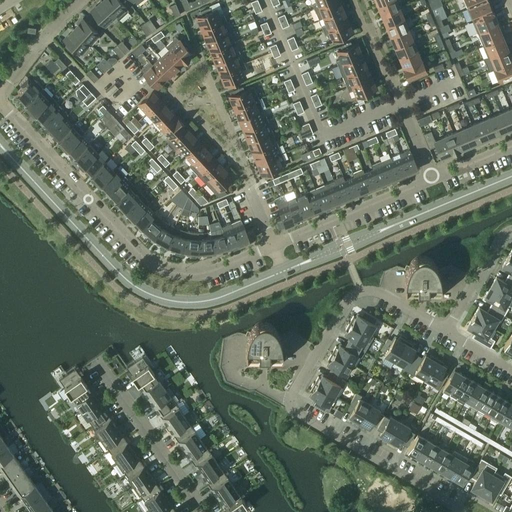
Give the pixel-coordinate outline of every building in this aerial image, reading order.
[(101,0),(100,1),(116,17),(115,17),(118,21),(128,11),(118,0),(102,0),(101,1),(101,0)] [(200,0),(194,0),(188,3),(186,0),(180,0),(185,11),(202,4),(200,0)] [(312,4),(314,8),(333,0),(315,0),(316,2),(312,4)] [(333,0),(314,8),(319,19),(342,9),(338,0),(333,0)] [(380,15),(380,16),(399,8),(395,0),(387,0),(377,5),(381,15),(380,15)] [(463,0),(467,8),(486,0),(463,0)] [(489,2),(487,1),(486,0),(467,8),(472,20),(492,12),(490,7),(490,5),(490,3),(489,2)] [(105,26),(115,17),(116,17),(100,1),(100,2),(91,10),(105,26)] [(174,17),(180,15),(175,4),(170,6),(174,17)] [(259,5),(253,7),(255,13),(262,10),(259,5)] [(201,29),(225,19),(223,15),(219,16),(216,9),(211,11),(210,8),(200,12),(202,15),(196,18),(201,29)] [(381,15),(386,26),(404,18),(399,8),(380,16),(381,15)] [(321,26),(323,30),(347,20),(342,9),(319,19),(319,20),(323,18),(326,24),(321,26)] [(496,18),(494,18),(492,13),(494,13),(493,12),(492,12),(472,20),(477,33),(497,24),(497,23),(497,22),(497,20),(496,19),(496,18)] [(428,20),(432,19),(430,13),(421,17),(423,22),(428,20)] [(277,17),(280,22),(286,20),(284,14),(277,17)] [(389,36),(389,37),(408,29),(404,18),(386,26),(390,36),(389,36)] [(72,29),(89,44),(90,43),(89,43),(98,33),(82,19),(73,28),(72,29)] [(149,19),(145,22),(151,32),(156,29),(149,19)] [(201,29),(206,40),(230,30),(225,19),(201,29)] [(286,20),(280,22),(282,28),(289,25),(286,20)] [(352,32),(347,20),(323,30),(325,35),(329,33),(332,40),(337,38),(339,42),(348,38),(347,34),(352,32)] [(262,30),(269,27),(266,21),(260,24),(262,30)] [(151,32),(145,22),(140,26),(147,36),(151,32)] [(499,26),(498,25),(497,24),(477,33),(482,45),(502,37),(500,31),(500,29),(500,28),(499,26)] [(271,32),(269,27),(262,30),(265,35),(271,32)] [(89,44),(72,29),(73,29),(64,39),(68,43),(65,46),(73,53),(76,49),(80,53),(89,44)] [(390,36),(394,47),(412,39),(408,29),(389,37),(390,36)] [(206,40),(211,51),(234,41),(233,37),(229,39),(226,32),(230,31),(230,30),(206,40)] [(156,34),(159,39),(164,36),(161,31),(156,34)] [(154,42),(159,39),(156,34),(151,37),(154,42)] [(289,44),(296,42),(293,36),(287,39),(289,44)] [(505,42),(503,37),(504,37),(504,36),(502,37),(482,45),(487,57),(507,49),(507,48),(507,47),(507,46),(507,45),(507,44),(506,43),(505,43),(505,42)] [(176,37),(166,46),(182,63),(192,54),(189,51),(191,49),(184,41),(182,43),(176,37)] [(397,57),(398,58),(417,50),(412,39),(394,47),(399,57),(397,57)] [(117,45),(125,54),(129,50),(121,41),(117,45)] [(234,41),(211,51),(215,62),(239,52),(236,45),(234,41)] [(298,47),(296,42),(289,44),(291,50),(298,47)] [(336,61),(338,65),(361,55),(357,43),(351,45),(350,42),(341,46),(342,49),(337,51),(340,59),(336,61)] [(269,46),(271,52),(278,49),(276,43),(269,46)] [(141,44),(137,48),(141,53),(145,49),(141,44)] [(125,54),(117,45),(112,49),(120,58),(125,54)] [(168,49),(160,57),(174,71),(182,63),(166,46),(165,46),(168,49)] [(141,53),(137,48),(132,52),(136,56),(141,53)] [(278,49),(271,52),(274,57),(280,55),(278,49)] [(508,50),(507,49),(487,57),(484,58),(488,70),(492,69),(511,61),(511,60),(510,55),(510,54),(510,53),(510,52),(510,51),(509,51),(509,50),(508,50)] [(402,68),(421,60),(417,50),(398,58),(399,57),(403,67),(402,68)] [(239,52),(215,62),(220,73),(244,63),(242,59),(239,52)] [(318,55),(307,60),(309,66),(320,61),(318,55)] [(338,65),(342,76),(366,66),(361,55),(338,65)] [(53,73),(59,67),(62,70),(66,66),(58,57),(54,62),(52,60),(45,65),(53,73)] [(149,61),(149,62),(165,79),(174,71),(160,57),(152,64),(149,61)] [(426,71),(421,60),(402,68),(403,68),(408,79),(426,71)] [(511,61),(492,69),(497,82),(511,75),(511,61)] [(165,79),(149,62),(140,70),(157,87),(165,79)] [(246,68),(244,63),(220,73),(225,85),(230,83),(231,86),(241,83),(239,79),(244,77),(241,69),(246,68)] [(441,63),(433,67),(435,72),(444,68),(441,63)] [(342,76),(347,87),(371,77),(366,66),(342,76)] [(65,74),(70,79),(75,75),(70,70),(65,74)] [(94,82),(98,78),(90,70),(86,74),(94,82)] [(301,73),(303,79),(310,76),(308,71),(301,73)] [(75,75),(70,79),(75,84),(79,80),(75,75)] [(310,76),(303,79),(306,85),(312,82),(310,76)] [(371,77),(347,87),(349,91),(352,90),(355,97),(361,95),(362,99),(372,95),(370,91),(375,88),(371,77)] [(25,105),(43,88),(34,79),(31,82),(27,78),(20,85),(23,89),(17,95),(16,95),(25,105)] [(286,86),(292,84),(290,78),(284,81),(286,86)] [(105,92),(109,96),(118,88),(114,84),(105,92)] [(295,89),(292,84),(286,86),(288,92),(295,89)] [(229,96),(234,108),(258,98),(253,86),(244,90),(242,86),(233,90),(235,94),(229,96)] [(82,92),(87,97),(91,93),(86,87),(82,92)] [(25,105),(33,113),(51,97),(43,88),(25,105)] [(473,88),(466,91),(468,97),(476,94),(473,88)] [(138,105),(146,113),(160,100),(152,91),(138,105)] [(91,93),(87,97),(91,102),(96,98),(91,93)] [(310,96),(313,101),(319,98),(317,93),(310,96)] [(51,97),(33,113),(41,122),(59,106),(51,97)] [(234,108),(239,119),(263,109),(258,98),(234,108)] [(319,98),(313,101),(315,107),(321,104),(319,98)] [(146,113),(154,122),(168,108),(160,100),(146,113)] [(295,108),(302,106),(299,100),(293,103),(295,108)] [(98,109),(103,115),(108,110),(102,105),(98,109)] [(41,122),(49,131),(64,117),(67,114),(59,106),(41,122)] [(304,111),(302,106),(295,108),(297,114),(304,111)] [(154,122),(162,130),(176,117),(168,108),(154,122)] [(267,120),(266,116),(263,109),(239,119),(243,130),(267,120)] [(511,114),(510,109),(500,113),(507,130),(511,127),(511,114)] [(108,110),(103,115),(108,119),(112,115),(108,110)] [(432,120),(436,118),(433,112),(416,119),(419,126),(432,120)] [(498,134),(507,130),(500,113),(491,117),(498,134)] [(103,115),(99,118),(107,127),(116,119),(112,115),(108,119),(103,115)] [(49,131),(57,140),(72,126),(64,117),(49,131)] [(184,125),(176,117),(162,130),(169,138),(166,141),(184,125)] [(498,135),(498,134),(491,117),(481,121),(488,138),(497,134),(498,135)] [(116,119),(107,127),(115,136),(120,132),(115,126),(119,122),(116,119)] [(130,129),(134,125),(130,120),(126,124),(130,129)] [(243,130),(248,141),(272,131),(269,124),(267,120),(243,130)] [(481,121),(472,125),(479,143),(479,141),(488,138),(481,121)] [(120,132),(124,128),(119,122),(115,126),(120,132)] [(57,140),(65,148),(81,135),(84,132),(75,123),(72,126),(57,140)] [(304,131),(311,128),(308,123),(299,127),(301,132),(304,131)] [(138,129),(134,125),(130,129),(134,133),(138,129)] [(166,141),(174,150),(192,133),(184,125),(166,141)] [(479,143),(472,125),(462,129),(469,145),(478,142),(479,143)] [(124,128),(120,132),(124,136),(128,132),(124,128)] [(311,128),(304,131),(307,136),(313,133),(311,128)] [(462,129),(453,132),(460,150),(461,150),(460,149),(466,147),(469,145),(462,129)] [(450,153),(443,136),(435,140),(431,130),(422,134),(429,148),(436,145),(440,157),(439,157),(439,158),(450,153)] [(248,141),(253,152),(277,142),(272,131),(248,141)] [(453,132),(443,136),(450,153),(459,149),(460,151),(460,150),(453,132)] [(178,147),(185,155),(199,142),(192,133),(174,150),(178,147)] [(65,148),(74,157),(89,144),(81,135),(65,148)] [(146,145),(150,141),(146,137),(141,140),(146,145)] [(136,149),(141,145),(135,140),(131,144),(136,149)] [(154,146),(150,141),(146,145),(150,149),(154,146)] [(189,166),(190,166),(207,150),(199,142),(185,155),(193,163),(189,166)] [(253,152),(257,163),(277,155),(281,153),(278,146),(277,142),(253,152)] [(74,157),(82,166),(97,152),(89,144),(74,157)] [(145,150),(141,145),(136,149),(141,154),(145,150)] [(319,147),(312,150),(314,156),(321,153),(319,147)] [(399,153),(401,157),(408,173),(418,169),(409,149),(399,153)] [(190,166),(197,175),(215,158),(207,150),(190,166)] [(82,166),(90,175),(105,161),(97,152),(82,166)] [(161,162),(165,158),(161,153),(157,157),(161,162)] [(281,153),(277,155),(257,163),(262,175),(286,165),(284,160),(281,153)] [(153,167),(157,163),(152,157),(147,161),(153,167)] [(390,157),(381,161),(389,181),(398,177),(392,161),(390,157)] [(401,157),(392,161),(398,177),(408,173),(401,157)] [(169,162),(165,158),(161,162),(165,166),(169,162)] [(197,175),(205,183),(223,167),(215,158),(197,175)] [(90,175),(98,184),(113,170),(105,161),(90,175)] [(371,165),(372,169),(373,169),(379,185),(389,181),(381,161),(371,165)] [(161,167),(157,163),(153,167),(157,171),(161,167)] [(98,184),(106,192),(125,176),(116,167),(113,170),(98,184)] [(232,177),(223,167),(205,183),(215,193),(221,187),(223,189),(231,182),(229,180),(232,177)] [(352,173),(353,177),(354,177),(361,193),(370,189),(363,173),(364,173),(362,169),(352,173)] [(372,169),(364,173),(363,173),(370,189),(379,185),(373,169),(372,169)] [(177,178),(181,174),(177,170),(172,174),(177,178)] [(169,185),(174,180),(168,174),(164,179),(169,185)] [(185,178),(181,174),(177,178),(181,182),(185,178)] [(106,192),(114,201),(133,185),(125,176),(106,192)] [(353,177),(345,181),(351,197),(361,193),(354,177),(353,177)] [(178,185),(174,180),(169,185),(173,189),(178,185)] [(333,180),(324,184),(332,204),(342,201),(333,180)] [(334,180),(333,180),(342,201),(351,197),(345,181),(335,184),(334,180)] [(324,184),(315,188),(323,208),(332,204),(324,184)] [(114,201),(123,210),(141,193),(133,185),(114,201)] [(192,195),(196,191),(192,187),(188,191),(192,195)] [(315,188),(305,192),(314,212),(323,208),(315,188)] [(200,196),(196,191),(192,195),(196,199),(200,196)] [(305,192),(296,196),(304,216),(314,212),(305,192)] [(123,210),(131,219),(146,205),(150,202),(141,193),(123,210)] [(200,196),(196,199),(201,204),(208,201),(202,195),(200,196)] [(192,201),(188,196),(186,200),(183,208),(190,210),(192,201)] [(296,196),(286,200),(295,220),(304,216),(296,196)] [(170,198),(164,205),(166,208),(173,201),(170,198)] [(295,220),(286,200),(277,204),(282,217),(275,220),(278,226),(277,227),(278,227),(295,220)] [(131,219),(139,228),(155,213),(154,214),(146,205),(131,219)] [(164,221),(155,213),(139,228),(140,227),(144,230),(143,231),(151,238),(152,237),(164,221)] [(246,232),(241,219),(231,223),(232,227),(239,243),(256,236),(255,236),(253,229),(246,232)] [(174,227),(164,221),(152,237),(157,240),(156,241),(166,246),(166,245),(171,233),(174,227)] [(222,227),(223,231),(230,247),(239,243),(232,227),(231,223),(222,227)] [(166,245),(166,246),(166,247),(167,245),(171,247),(171,248),(181,252),(186,231),(174,227),(171,233),(166,245)] [(210,231),(211,238),(214,252),(214,250),(219,249),(219,250),(230,247),(223,231),(222,227),(222,228),(215,230),(210,231)] [(198,232),(186,231),(181,252),(182,252),(182,250),(187,251),(187,252),(198,253),(198,232)] [(203,232),(198,232),(198,253),(198,252),(203,252),(203,253),(214,252),(211,238),(204,239),(203,232)] [(405,280),(405,285),(405,297),(406,297),(406,295),(417,295),(417,297),(418,297),(418,295),(427,295),(427,297),(428,297),(428,295),(440,295),(440,297),(441,297),(441,285),(440,280),(439,275),(438,270),(438,269),(436,265),(434,262),(432,260),(430,258),(427,257),(425,256),(423,256),(420,256),(418,257),(417,258),(415,259),(412,262),(411,263),(408,267),(407,271),(406,275),(405,280)] [(509,277),(511,279),(511,259),(507,257),(501,267),(511,272),(509,277)] [(511,279),(509,277),(506,282),(496,276),(490,286),(511,299),(511,279)] [(491,307),(503,314),(507,308),(507,307),(506,308),(504,307),(510,298),(511,299),(490,286),(484,296),(494,302),(491,307)] [(472,316),(495,329),(492,327),(498,318),(500,319),(499,320),(500,321),(503,314),(491,307),(488,312),(478,306),(472,316)] [(349,322),(369,334),(375,324),(373,323),(376,318),(365,311),(362,316),(357,314),(355,317),(353,315),(349,322)] [(495,329),(472,316),(467,326),(477,332),(474,337),(472,336),(471,336),(489,347),(494,340),(493,339),(492,340),(489,338),(495,329)] [(246,346),(245,351),(245,363),(246,363),(246,361),(258,361),(258,363),(259,363),(259,361),(268,361),(268,363),(269,363),(269,361),(281,361),(281,362),(282,362),(282,351),(281,346),(280,341),(279,336),(277,332),(275,328),(274,327),(271,324),(269,323),(267,322),(265,322),(263,322),(261,322),(259,322),(257,323),(256,324),(254,326),(251,329),(249,332),(248,336),(247,341),(246,346)] [(363,344),(369,334),(349,322),(345,329),(347,331),(345,334),(350,337),(347,342),(358,348),(361,343),(363,344)] [(511,353),(511,332),(503,348),(511,353)] [(384,355),(394,361),(406,340),(399,336),(398,338),(395,337),(392,341),(387,338),(380,350),(385,353),(384,355)] [(402,369),(408,372),(417,356),(412,353),(415,348),(412,346),(413,344),(406,340),(394,361),(404,366),(402,369)] [(335,346),(331,353),(352,365),(358,354),(355,353),(358,348),(347,342),(344,347),(339,344),(338,347),(335,346)] [(333,367),(330,372),(341,378),(344,373),(346,375),(352,365),(331,353),(327,360),(329,361),(328,364),(333,367)] [(415,373),(424,378),(436,358),(429,353),(428,356),(425,354),(422,359),(417,356),(408,372),(413,375),(415,373)] [(137,383),(153,371),(142,355),(126,367),(129,371),(127,373),(135,385),(137,383)] [(436,358),(424,378),(434,384),(432,386),(438,390),(447,374),(442,371),(445,366),(442,364),(443,362),(436,358)] [(86,383),(86,384),(89,382),(80,370),(78,372),(75,367),(57,380),(69,396),(70,395),(86,383)] [(442,390),(449,395),(461,374),(454,370),(442,390)] [(144,393),(148,398),(164,387),(153,371),(137,383),(144,393)] [(318,376),(314,383),(334,395),(340,385),(342,387),(346,381),(341,378),(330,372),(327,377),(322,374),(320,377),(318,376)] [(449,395),(456,399),(468,378),(461,374),(449,395)] [(468,378),(456,399),(463,403),(465,399),(475,382),(468,378)] [(465,399),(472,403),(481,386),(475,382),(465,399)] [(97,399),(86,384),(86,383),(70,395),(69,396),(80,412),(81,411),(97,399)] [(334,395),(314,383),(310,390),(312,391),(310,394),(315,397),(312,402),(328,412),(331,406),(329,404),(334,395)] [(488,390),(481,386),(472,403),(470,407),(476,410),(488,390)] [(148,398),(159,414),(175,403),(164,387),(148,398)] [(485,411),(495,394),(488,390),(476,410),(483,414),(485,411)] [(350,420),(358,424),(369,403),(360,398),(362,395),(356,392),(346,408),(352,411),(349,416),(352,418),(350,420)] [(417,393),(414,399),(422,404),(425,398),(417,393)] [(485,411),(492,414),(502,398),(495,394),(485,411)] [(508,402),(502,398),(492,414),(490,418),(497,422),(499,418),(508,402)] [(80,412),(91,428),(92,427),(92,426),(108,415),(97,399),(81,411),(80,412)] [(499,418),(506,422),(511,410),(511,403),(508,402),(499,418)] [(159,414),(167,426),(184,415),(175,403),(159,414)] [(372,423),(377,426),(383,414),(378,411),(379,409),(369,403),(358,424),(365,428),(366,426),(369,428),(372,423)] [(381,438),(388,442),(400,421),(390,415),(388,417),(383,414),(377,426),(382,429),(379,433),(382,435),(381,438)] [(91,428),(99,439),(100,439),(100,438),(116,426),(108,415),(92,426),(92,427),(91,428)] [(167,426),(176,438),(192,426),(184,415),(167,426)] [(400,421),(388,442),(395,446),(396,443),(399,445),(402,440),(407,443),(416,427),(411,424),(409,427),(400,421)] [(99,439),(108,451),(109,450),(108,450),(125,438),(116,426),(100,438),(100,439),(99,439)] [(176,438),(184,450),(200,438),(192,426),(176,438)] [(415,455),(424,438),(417,434),(407,451),(415,455)] [(495,436),(493,440),(490,438),(488,442),(493,444),(495,441),(497,437),(495,436)] [(108,451),(116,463),(117,462),(133,450),(125,438),(108,450),(109,450),(108,451)] [(184,450),(192,461),(208,450),(200,438),(184,450)] [(415,455),(421,459),(431,442),(424,438),(415,455)] [(421,459),(428,463),(438,446),(431,442),(421,459)] [(0,462),(13,453),(7,445),(0,450),(0,462)] [(428,463),(435,467),(445,450),(438,446),(428,463)] [(116,463),(125,474),(125,473),(141,462),(133,450),(117,462),(116,463)] [(192,461),(200,473),(217,462),(208,450),(192,461)] [(435,467),(442,470),(451,454),(445,450),(435,467)] [(442,470),(448,474),(460,454),(453,450),(451,454),(442,470)] [(0,469),(2,472),(18,461),(13,453),(0,462),(0,469)] [(448,474),(455,478),(467,458),(460,454),(448,474)] [(474,462),(467,458),(455,478),(462,482),(474,462)] [(481,493),(499,464),(497,463),(495,467),(481,459),(470,477),(471,477),(472,475),(477,477),(471,487),(481,493)] [(2,472),(6,479),(8,480),(24,469),(18,461),(2,472)] [(125,474),(133,486),(133,485),(149,474),(141,462),(125,473),(125,474)] [(200,473),(209,485),(225,473),(217,462),(200,473)] [(6,479),(1,482),(4,486),(9,482),(13,488),(29,477),(24,469),(8,480),(6,479)] [(493,473),(481,493),(491,499),(497,489),(501,492),(500,494),(501,494),(511,476),(505,472),(502,478),(493,473)] [(209,485),(217,497),(233,485),(225,473),(209,485)] [(133,486),(141,498),(142,498),(141,497),(158,485),(149,474),(133,485),(133,486)] [(13,488),(17,494),(19,496),(35,484),(29,477),(13,488)] [(17,494),(12,498),(15,501),(20,498),(24,504),(41,492),(35,484),(19,496),(17,494)] [(141,498),(150,509),(166,497),(158,485),(141,497),(142,498),(141,498)] [(217,497),(225,508),(242,497),(233,485),(217,497)] [(24,504),(28,510),(29,510),(30,511),(46,500),(41,492),(24,504)] [(169,511),(174,509),(166,497),(150,509),(151,511),(169,511)] [(242,497),(225,508),(227,511),(238,511),(247,505),(242,497)] [(29,510),(26,511),(46,511),(52,508),(46,500),(30,511),(29,510),(28,510),(29,510)] [(511,511),(511,503),(510,507),(506,505),(501,511),(511,511)]
